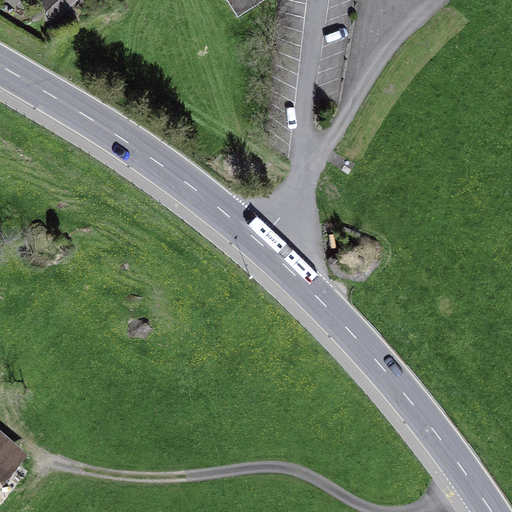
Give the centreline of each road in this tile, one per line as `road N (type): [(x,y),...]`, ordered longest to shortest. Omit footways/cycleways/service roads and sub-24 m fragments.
road 1 (primary): [(0,67),(126,141),(329,304),(415,399),(494,511)]
road 2 (track): [(55,463),(135,479),(283,470),(374,511)]
road 3 (track): [(441,0),(379,68),(296,201)]
